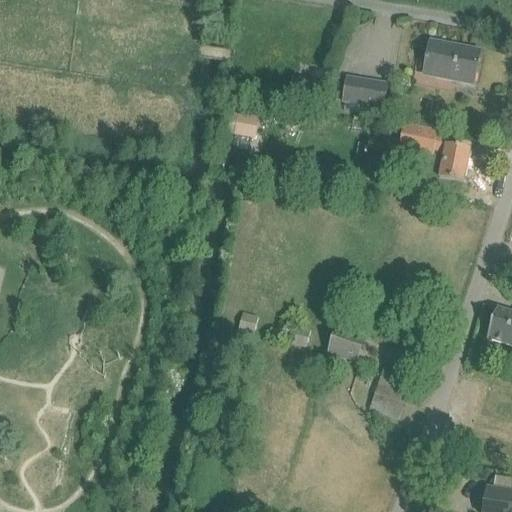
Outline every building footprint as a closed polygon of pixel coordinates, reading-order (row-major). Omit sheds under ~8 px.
[(436,66),(434,79),(474,87),(480,54),(431,44),(427,64),(436,66)] [(383,111),(387,87),(348,80),(344,104),(383,111)] [(311,83),(292,83),(292,96),(310,97),(311,83)] [(250,138),(253,120),(239,118),(236,136),(250,138)] [(403,128),(398,153),(415,156),(412,171),(416,178),(427,180),(425,189),(449,194),(449,193),(451,184),(465,186),(468,170),(472,171),(474,158),(470,157),(471,153),(446,149),(449,137),(403,128)] [(511,315),(497,311),(487,342),(511,349),(511,315)] [(241,317),(239,334),(255,335),(256,318),(241,317)] [(309,333),(293,329),(288,348),(305,352),(309,333)] [(330,355),(357,363),(364,338),(337,330),(330,355)] [(511,511),(511,494),(486,490),(482,511),(511,511)]
